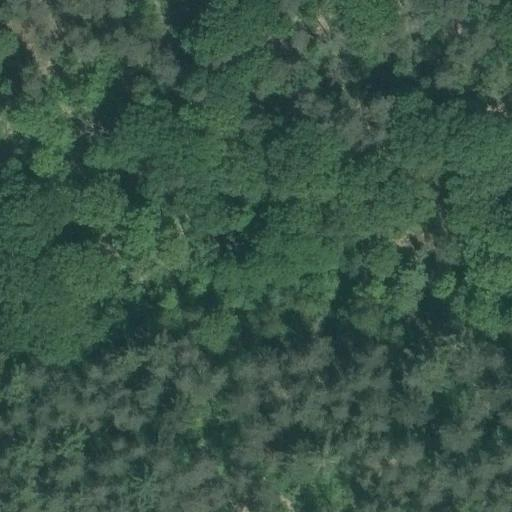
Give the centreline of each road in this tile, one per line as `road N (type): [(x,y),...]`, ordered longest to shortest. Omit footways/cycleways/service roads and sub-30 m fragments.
road 1 (track): [(0,334),(69,315),(94,296),(233,0)]
road 2 (track): [(99,279),(394,266),(471,258),(511,240)]
